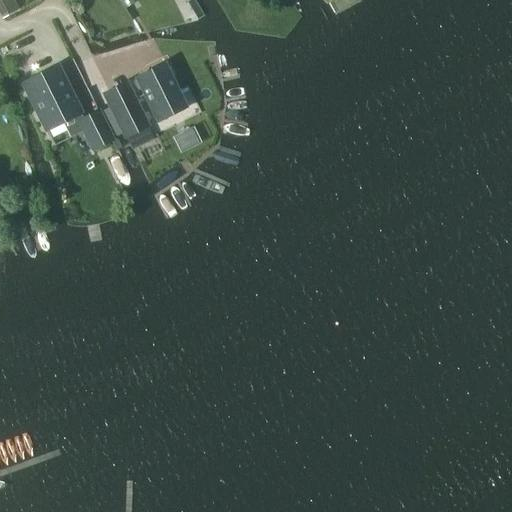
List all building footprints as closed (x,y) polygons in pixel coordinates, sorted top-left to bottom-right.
[(13,0),(0,0),(0,15),(2,19),(19,11),(13,0)] [(165,62),(133,77),(156,124),(188,109),(165,62)] [(59,64),(21,83),(45,133),(83,114),(59,64)] [(127,81),(101,94),(124,139),(150,126),(127,81)] [(101,109),(77,121),(91,150),(115,139),(101,109)]
